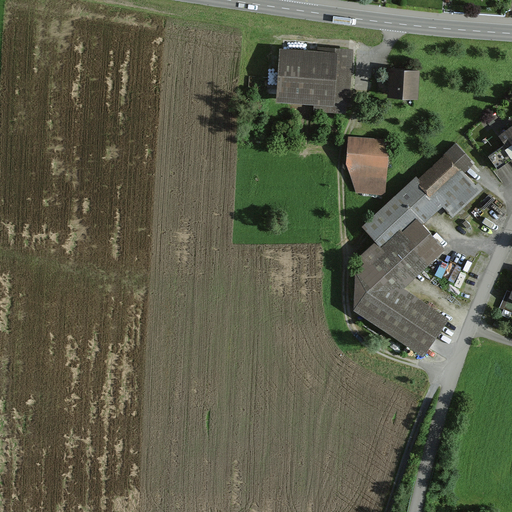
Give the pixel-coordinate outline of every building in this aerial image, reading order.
[(320,53),(282,51),(280,102),(349,106),(352,50),(320,48),(320,53)] [(422,72),(391,70),(389,96),(420,98),(422,72)] [(511,162),(511,129),(505,134),(511,144),(490,157),(499,171),(511,162)] [(390,142),(350,139),(349,154),(356,192),(386,194),(390,142)] [(472,165),(454,146),(365,226),(377,240),(361,254),(367,261),(355,271),(355,307),(424,356),(449,319),(404,286),(445,249),(424,226),(445,208),(452,216),(479,192),(462,174),(472,165)]
